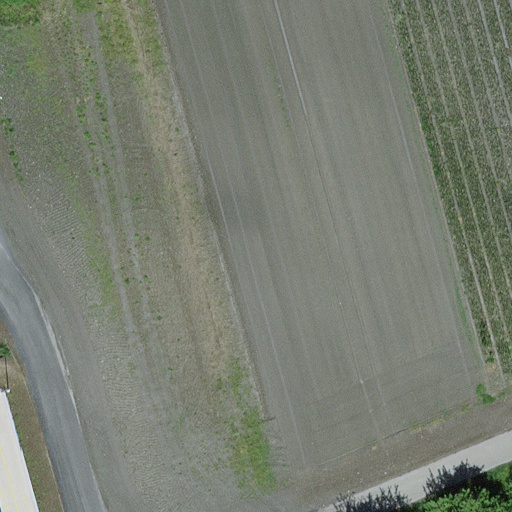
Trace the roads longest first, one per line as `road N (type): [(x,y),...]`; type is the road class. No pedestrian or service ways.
road 1 (track): [(0,301),(57,511)]
road 2 (track): [(511,449),(359,511)]
